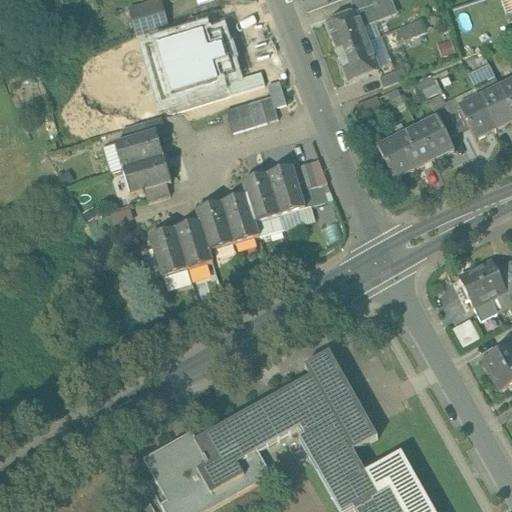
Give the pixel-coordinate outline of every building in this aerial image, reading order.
[(349,0),(355,14),(386,2),(385,0),(349,0)] [(355,14),(326,25),(338,55),(368,43),(363,29),(392,18),(386,2),(355,14)] [(162,3),(130,12),(137,36),(154,31),(169,27),(162,3)] [(422,22),(401,30),(405,43),(426,35),(422,22)] [(169,27),(154,31),(162,57),(188,49),(180,23),(169,27)] [(368,43),(338,55),(349,85),(379,73),(368,43)] [(204,59),(165,71),(175,103),(234,84),(224,53),(223,53),(221,44),(201,50),(204,59)] [(402,70),(380,80),(384,90),(406,81),(402,70)] [(151,76),(137,80),(141,93),(141,94),(147,111),(160,106),(151,76)] [(141,93),(137,80),(129,82),(133,95),(141,93)] [(500,89),(496,80),(475,90),(480,99),(496,133),(511,125),(511,115),(501,93),(499,89),(500,89)] [(280,83),(268,87),(272,98),(276,110),(287,107),(280,83)] [(511,87),(501,93),(511,115),(511,87)] [(441,97),(429,103),(434,113),(446,108),(441,97)] [(272,98),(260,102),(268,125),(279,121),(276,110),(272,98)] [(481,103),(461,113),(476,143),(496,133),(480,99),(479,99),(481,103)] [(260,102),(249,105),(256,128),(268,125),(260,102)] [(249,105),(238,109),(245,132),(256,128),(249,105)] [(446,108),(434,113),(437,120),(438,120),(448,140),(459,135),(446,108)] [(238,109),(227,112),(230,124),(233,135),(245,132),(238,109)] [(161,120),(123,132),(126,143),(157,134),(164,132),(161,120)] [(437,120),(417,130),(435,164),(455,154),(448,140),(438,120),(437,120)] [(417,130),(398,139),(415,174),(435,164),(417,130)] [(126,143),(116,147),(124,172),(164,160),(157,134),(126,143)] [(398,139),(378,149),(395,184),(415,174),(398,139)] [(164,160),(124,172),(131,197),(144,194),(167,187),(172,185),(164,160)] [(300,169),(294,171),(306,210),(332,202),(320,163),(311,166),(318,188),(307,192),(300,169)] [(311,166),(300,169),(307,192),(318,188),(311,166)] [(294,170),(268,178),(280,218),(306,210),(294,171),(294,170)] [(268,178),(243,185),(247,199),(255,225),(280,218),(268,178)] [(167,187),(144,194),(147,205),(170,198),(167,187)] [(247,199),(222,206),(235,247),(260,240),(255,225),(247,199)] [(222,206),(197,214),(201,225),(210,255),(235,247),(222,206)] [(201,225),(176,232),(188,273),(213,266),(210,255),(201,225)] [(176,232),(150,240),(163,281),(169,279),(173,292),(192,287),(188,273),(176,232)] [(497,273),(493,264),(476,272),(490,301),(496,299),(503,313),(511,308),(511,267),(511,266),(497,273)] [(490,301),(476,272),(460,281),(464,289),(460,291),(466,304),(470,302),(481,324),(498,316),(490,301)] [(472,321),(455,329),(464,348),(481,340),(472,321)] [(511,347),(511,346),(504,351),(502,347),(490,354),(492,357),(484,362),(493,378),(511,366),(511,347)] [(400,511),(390,493),(379,499),(366,476),(354,454),(378,441),(330,355),(305,369),(312,380),(197,444),(193,436),(145,463),(168,505),(162,509),(163,511),(214,511),(272,480),(259,456),(300,433),(303,439),(299,442),(339,511),(400,511)] [(511,366),(493,378),(501,393),(509,389),(511,392),(511,391),(511,366)] [(433,511),(402,456),(366,476),(379,499),(390,493),(400,511),(433,511)]
